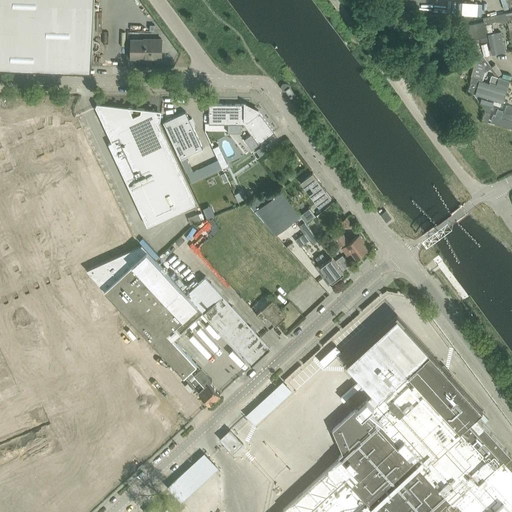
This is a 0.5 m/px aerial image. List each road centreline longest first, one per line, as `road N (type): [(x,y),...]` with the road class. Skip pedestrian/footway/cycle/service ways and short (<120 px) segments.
road 1 (unclassified): [(117,511),(396,255)]
road 2 (unclassified): [(396,255),(267,84),(216,82)]
road 3 (residential): [(480,198),(333,0)]
road 4 (unclassified): [(0,80),(216,82)]
road 5 (unknown): [(511,438),(432,346),(397,355),(355,391)]
road 6 (unknown): [(80,81),(146,225),(188,212)]
road 7 (unclassified): [(511,400),(396,255)]
